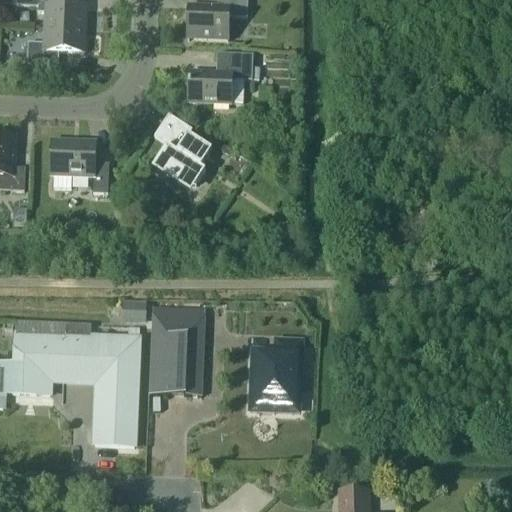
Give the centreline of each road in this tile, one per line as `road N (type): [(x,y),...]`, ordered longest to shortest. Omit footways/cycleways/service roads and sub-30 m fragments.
road 1 (residential): [(0,106),(94,108),(122,96),(142,59),(146,0)]
road 2 (unclassified): [(180,511),(138,490),(0,481)]
